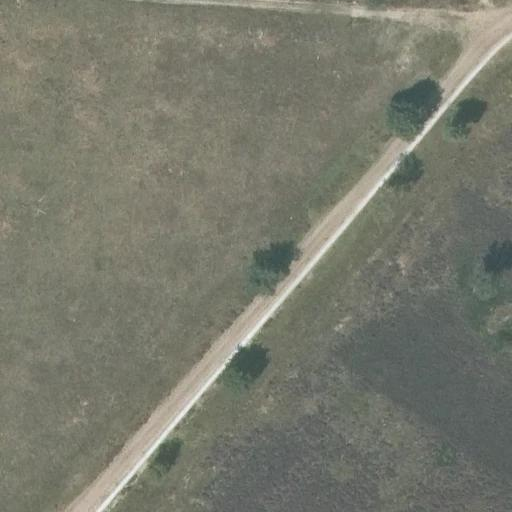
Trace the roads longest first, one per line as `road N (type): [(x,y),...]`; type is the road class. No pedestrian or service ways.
road 1 (track): [(511,8),(489,23),(68,511)]
road 2 (track): [(511,20),(219,0)]
